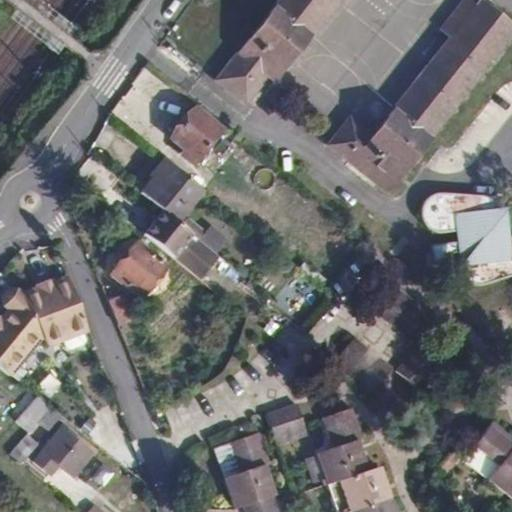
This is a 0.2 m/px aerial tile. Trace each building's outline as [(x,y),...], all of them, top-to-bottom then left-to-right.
[(336,0),(279,0),(216,81),(243,102),(265,75),(272,80),(336,0)] [(511,29),(511,27),(479,1),(473,7),(464,0),(463,0),(440,29),(450,37),(371,137),(348,119),(327,145),(385,191),(511,29)] [(220,129),(193,108),(169,138),(185,151),(182,157),(191,164),(220,129)] [(160,212),(175,224),(201,190),(165,161),(151,179),(154,181),(141,196),(160,212)] [(498,207),(497,195),(440,192),(437,192),(430,194),(424,198),(422,201),(419,207),(419,214),(419,218),(422,224),(427,229),(430,231),(437,232),(454,230),(456,240),(428,244),(431,264),(451,262),(450,252),(456,252),(459,270),(462,277),(467,282),(473,284),(477,285),(484,284),(511,274),(511,234),(507,236),(504,207),(498,207)] [(142,235),(171,258),(200,282),(219,260),(175,224),(160,212),(142,235)] [(0,245),(0,283),(36,314),(41,307),(37,303),(47,291),(15,264),(23,254),(6,240),(0,245)] [(164,265),(136,243),(110,275),(138,297),(164,265)] [(394,287),(374,313),(412,343),(433,317),(394,287)] [(108,302),(117,324),(130,319),(121,297),(108,302)] [(62,335),(100,367),(81,316),(62,335)] [(392,369),(354,339),(333,364),(372,394),(392,369)] [(442,367),(416,346),(396,372),(421,392),(442,367)] [(265,415),(270,430),(275,445),(305,435),(303,425),(296,405),(265,415)] [(393,511),(378,468),(367,471),(357,441),(361,440),(350,409),(321,419),(332,448),(315,454),(316,456),(305,460),(313,483),(320,481),(323,487),(328,487),(336,511),(393,511)] [(28,433),(28,432),(36,423),(24,412),(15,422),(28,433)] [(511,439),(491,423),(474,445),(472,447),(497,466),(511,449),(511,439)] [(90,453),(59,429),(40,452),(48,458),(46,462),(52,468),(56,465),(71,476),(90,453)] [(8,455),(17,463),(36,439),(28,432),(28,433),(8,455)] [(243,507),(245,511),(278,511),(263,466),(267,464),(257,434),(229,443),(239,473),(222,479),(232,511),(243,507)] [(222,479),(239,473),(229,443),(212,449),(222,479)] [(497,466),(472,447),(461,461),(486,480),(497,466)] [(511,449),(497,466),(486,480),(511,499),(511,498),(511,449)]
